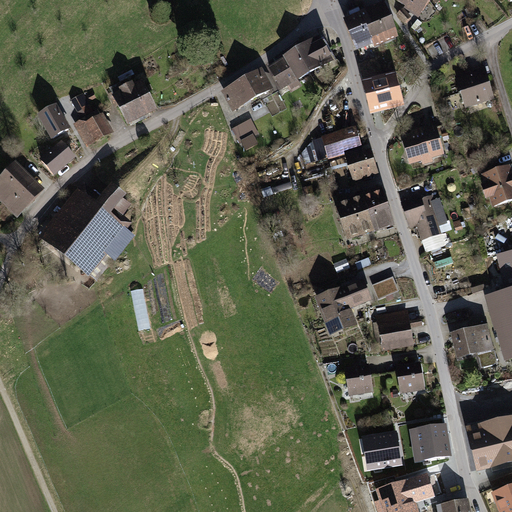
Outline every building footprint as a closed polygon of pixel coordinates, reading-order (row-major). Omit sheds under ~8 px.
[(405,0),(405,1),(409,3),(406,7),(418,16),(428,0),(405,0)] [(347,12),(348,22),(363,16),(359,7),(347,12)] [(381,7),(373,11),(385,40),(395,35),(386,12),(385,13),(381,7)] [(403,10),(398,15),(405,21),(409,17),(403,10)] [(373,11),(367,14),(371,25),(369,26),(371,29),(367,31),(371,40),(373,45),(385,40),(373,11)] [(348,22),(347,23),(352,35),(369,26),(371,25),(367,14),(363,16),(348,22)] [(371,29),(369,26),(352,35),(357,47),(371,40),(367,31),(371,29)] [(318,40),(296,53),(308,74),(330,61),(318,40)] [(296,53),(270,69),(282,89),(308,74),(296,53)] [(249,77),(249,78),(260,95),(269,90),(264,82),(267,80),(262,70),(249,77)] [(467,74),(458,77),(467,106),(492,98),(484,72),(468,77),(467,74)] [(396,76),(365,85),(372,108),(403,99),(401,94),(409,92),(405,77),(397,79),(396,76)] [(230,101),(235,110),(260,95),(249,78),(224,92),(229,99),(227,100),(228,102),(230,101)] [(121,84),(110,90),(128,124),(155,110),(142,84),(133,89),(131,85),(123,89),(121,84)] [(71,101),(82,121),(94,115),(83,95),(71,101)] [(55,107),(40,115),(53,139),(68,130),(55,107)] [(109,133),(100,117),(86,125),(95,140),(109,133)] [(252,120),(233,130),(240,144),(259,134),(252,120)] [(354,130),(325,139),(330,156),(359,147),(354,130)] [(418,131),(403,135),(411,161),(441,152),(435,132),(426,134),(424,131),(418,132),(418,131)] [(62,144),(41,162),(53,175),(74,158),(62,144)] [(304,162),(317,161),(316,149),(303,150),(304,162)] [(372,152),(355,158),(357,166),(375,161),(372,152)] [(355,158),(347,160),(353,179),(378,171),(375,161),(357,166),(355,158)] [(41,191),(15,166),(0,181),(0,197),(17,214),(41,191)] [(508,169),(485,177),(494,207),(511,200),(511,179),(511,180),(508,169)] [(275,192),(292,189),(291,183),(274,186),(275,192)] [(123,196),(112,188),(103,200),(114,208),(123,196)] [(381,190),(363,196),(364,200),(368,211),(369,213),(387,207),(381,190)] [(434,202),(432,196),(420,200),(420,201),(414,204),(414,202),(402,206),(410,228),(417,225),(422,240),(441,233),(438,226),(447,223),(439,200),(434,202)] [(87,200),(51,245),(80,269),(116,224),(87,200)] [(115,208),(122,214),(129,207),(121,200),(115,208)] [(368,211),(364,200),(339,208),(343,220),(368,211)] [(387,207),(369,213),(373,228),(375,231),(393,225),(387,207)] [(368,211),(343,220),(348,236),(373,228),(369,213),(368,211)] [(125,232),(108,252),(115,258),(131,237),(125,232)] [(338,273),(351,267),(347,259),(334,264),(338,273)] [(393,281),(374,288),(377,298),(397,290),(393,281)] [(341,291),(319,300),(331,330),(341,325),(343,329),(354,324),(347,308),(369,299),(363,284),(341,293),(341,291)] [(511,293),(498,297),(504,319),(497,321),(501,336),(508,334),(511,350),(511,293)] [(406,313),(379,318),(380,326),(383,345),(410,340),(408,329),(407,321),(406,313)] [(423,318),(407,321),(408,329),(424,326),(423,318)] [(474,331),(454,336),(459,357),(491,349),(485,325),(473,327),(474,331)] [(378,346),(383,345),(380,326),(374,326),(378,346)] [(411,345),(410,340),(383,345),(384,350),(411,345)] [(497,363),(494,352),(479,355),(482,367),(497,363)] [(420,365),(397,369),(398,371),(400,385),(401,389),(423,386),(420,365)] [(368,367),(346,371),(349,391),(372,388),(370,376),(368,367)] [(400,385),(398,371),(384,374),(386,388),(400,385)] [(386,388),(384,374),(370,376),(372,388),(372,390),(386,388)] [(511,430),(466,442),(468,452),(465,452),(473,480),(481,478),(479,470),(511,462),(511,430)] [(407,433),(386,436),(389,458),(410,455),(412,464),(424,462),(423,456),(423,452),(416,453),(416,452),(410,453),(407,433)] [(421,441),(423,452),(423,456),(437,454),(435,439),(421,441)] [(511,473),(492,481),(495,488),(511,481),(511,473)] [(426,482),(430,499),(447,495),(444,478),(426,482)] [(511,511),(511,486),(494,494),(500,511),(511,511)] [(437,511),(468,511),(466,503),(445,507),(444,504),(436,506),(437,511)]
